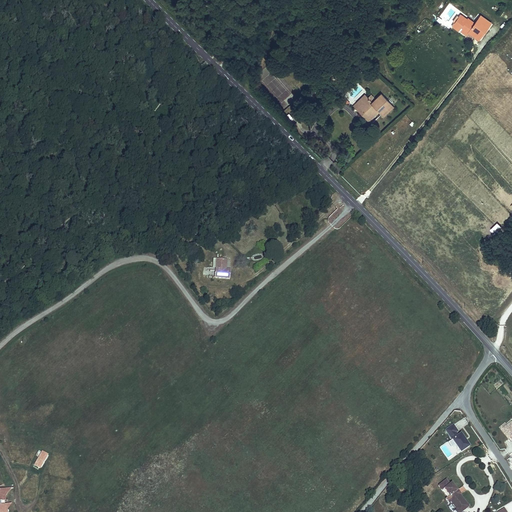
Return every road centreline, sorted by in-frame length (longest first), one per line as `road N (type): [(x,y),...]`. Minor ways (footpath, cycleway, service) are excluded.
road 1 (secondary): [(147,0),(493,351)]
road 2 (track): [(361,511),(464,392)]
road 3 (unclassified): [(511,474),(464,392),(493,351)]
